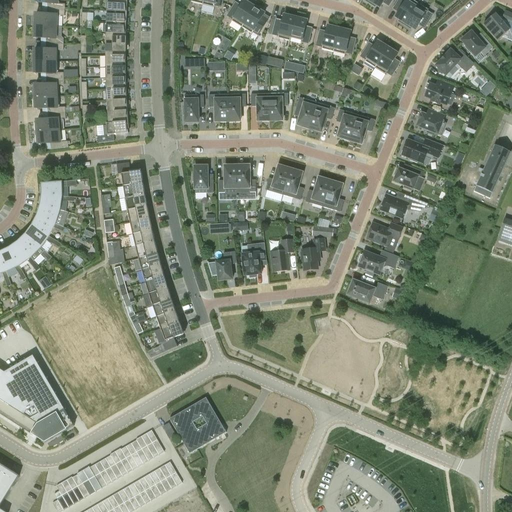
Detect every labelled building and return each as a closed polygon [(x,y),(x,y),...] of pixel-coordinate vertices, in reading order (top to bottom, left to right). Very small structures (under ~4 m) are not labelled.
[(47,9),(65,10),(65,4),(59,4),(59,0),(34,0),(35,1),(37,1),(37,2),(47,3),(47,9)] [(107,11),(127,12),(128,1),(108,0),(107,11)] [(392,0),(371,0),(369,4),(375,7),(376,6),(380,8),(383,3),(389,6),(392,0)] [(404,26),(419,4),(412,0),(399,0),(394,9),(399,12),(396,18),(399,20),(398,22),(404,26)] [(232,20),(231,22),(242,28),(255,6),(249,2),(248,4),(244,1),(241,6),(235,3),(227,17),(232,20)] [(419,4),(404,26),(411,30),(412,28),(416,31),(419,26),(424,29),(433,16),(428,12),(429,10),(419,4)] [(260,11),(261,10),(255,6),(242,28),(252,34),(253,33),(258,36),(267,22),(261,19),(264,14),(260,11)] [(33,26),(56,27),(57,16),(65,16),(65,10),(47,9),(47,15),(36,15),(36,16),(34,16),(33,26)] [(106,23),(127,23),(127,12),(107,11),(106,23)] [(496,15),(483,25),(497,40),(510,32),(511,32),(511,14),(505,12),(501,21),(496,15)] [(284,15),(282,21),(276,20),(272,35),(279,37),(278,39),(290,42),(291,38),(296,16),(289,15),(288,16),(284,15)] [(291,38),(302,41),(302,42),(308,44),(312,29),(306,27),(307,21),(303,20),(303,18),(296,16),(291,38)] [(106,34),(126,34),(127,23),(106,23),(106,34)] [(333,52),(340,27),(333,25),(332,27),(328,26),(326,32),(320,31),(316,46),(322,48),(322,50),(333,52)] [(62,27),(56,27),(33,26),(33,36),(35,36),(35,38),(46,38),(46,44),(64,45),(64,39),(62,37),(62,27)] [(340,27),(333,52),(345,55),(346,53),(352,55),(356,40),(349,38),(351,32),(346,31),(347,29),(340,27)] [(472,32),(467,36),(462,40),(462,41),(475,57),(482,52),(485,55),(493,48),(485,39),(481,43),(472,32)] [(106,45),(127,45),(127,41),(126,41),(126,34),(106,34),(106,45)] [(218,47),(226,52),(232,41),(224,36),(218,47)] [(375,68),(389,46),(382,42),(381,44),(378,42),(374,47),(369,44),(360,57),(366,60),(365,62),(375,68)] [(33,62),(58,62),(58,50),(64,50),(64,45),(46,44),(46,50),(35,50),(35,52),(33,52),(33,62)] [(106,56),(126,56),(126,50),(127,50),(127,45),(106,45),(106,56)] [(389,46),(375,68),(386,75),(387,73),(392,76),(400,63),(395,60),(398,55),(394,52),(395,50),(389,46)] [(231,52),(228,50),(221,60),(226,61),(231,52)] [(436,66),(436,67),(438,68),(438,71),(441,74),(444,75),(446,77),(447,76),(457,65),(460,69),(464,64),(471,70),(475,65),(464,55),(460,59),(451,50),(450,51),(445,56),(437,66),(436,66)] [(496,60),(501,56),(497,51),(492,55),(496,60)] [(106,68),(126,67),(126,56),(106,56),(106,68)] [(268,58),(260,56),(258,64),(266,66),(268,58)] [(184,60),(185,68),(205,67),(205,60),(184,60)] [(46,79),(64,79),(64,73),(58,73),(58,62),(33,62),(33,72),(35,72),(35,73),(46,73),(46,79)] [(286,62),(284,70),(290,71),(292,63),(286,62)] [(106,79),(126,78),(126,67),(106,68),(106,79)] [(106,90),(127,89),(126,78),(106,79),(106,90)] [(34,97),(59,96),(58,85),(64,85),(64,79),(46,79),(46,85),(36,86),(36,87),(33,87),(34,97)] [(428,90),(426,90),(424,96),(425,96),(425,98),(432,101),(431,103),(439,106),(440,104),(447,107),(448,105),(451,106),(455,97),(451,95),(454,88),(441,82),(438,88),(430,85),(428,90)] [(363,86),(357,83),(353,89),(359,92),(363,86)] [(372,91),(366,87),(362,92),(369,96),(372,91)] [(104,92),(104,100),(107,100),(107,102),(127,100),(127,89),(106,90),(106,91),(104,92)] [(269,95),(270,121),(282,121),(282,113),(282,107),(288,107),(288,94),(269,95)] [(227,95),(209,96),(209,108),(215,108),(215,114),(215,122),(220,122),(220,123),(228,123),(228,122),(227,95)] [(228,122),(240,121),(240,107),(246,107),(246,95),(227,95),(228,122)] [(270,121),(269,95),(251,95),(251,108),(257,107),(257,113),(257,121),(262,121),(262,122),(270,122),(270,121)] [(48,114),(66,113),(65,107),(59,108),(59,96),(34,97),(34,108),(37,107),(37,109),(47,108),(48,114)] [(185,108),(183,108),(183,116),(185,116),(186,122),(198,122),(198,114),(198,108),(204,108),(204,96),(185,96),(185,101),(185,108)] [(310,129),(317,104),(300,98),(296,110),(301,112),(298,125),(302,127),(302,128),(309,130),(310,129)] [(108,113),(128,111),(127,100),(107,102),(108,113)] [(375,107),(385,110),(387,104),(377,101),(375,107)] [(317,104),(310,129),(322,132),(324,125),(326,119),(331,121),(335,109),(317,104)] [(435,134),(438,136),(439,135),(442,136),(446,125),(443,124),(444,122),(443,122),(445,116),(429,110),(427,115),(422,113),(421,116),(420,115),(418,120),(419,120),(417,127),(428,131),(427,133),(434,136),(435,134)] [(109,123),(129,122),(128,111),(108,113),(109,123)] [(350,141),(357,116),(340,111),(336,122),(342,123),(340,130),(338,137),(342,139),(342,140),(349,142),(350,141)] [(64,131),(63,119),(66,119),(66,113),(48,114),(48,120),(38,121),(38,123),(35,123),(36,133),(61,131),(64,131)] [(357,116),(350,141),(362,144),(364,137),(366,131),(371,133),(375,122),(357,116)] [(115,142),(114,135),(128,134),(127,130),(129,129),(129,122),(109,123),(107,124),(107,126),(104,126),(105,136),(98,136),(98,143),(115,142)] [(467,133),(474,136),(477,128),(470,126),(467,133)] [(62,142),(61,131),(36,133),(37,143),(39,143),(40,144),(50,143),(51,150),(69,147),(68,142),(62,142)] [(402,156),(410,159),(409,161),(417,164),(417,162),(422,164),(425,156),(428,158),(429,155),(438,158),(442,147),(426,141),(423,147),(408,141),(407,144),(405,144),(402,151),(404,152),(402,156)] [(474,191),(490,198),(492,194),(493,194),(511,153),(495,146),(474,191)] [(123,186),(143,183),(141,171),(131,173),(130,163),(117,165),(119,174),(121,174),(123,186)] [(195,194),(214,194),(213,181),(208,181),(207,167),(203,167),(203,166),(195,166),(195,168),(194,168),(195,174),(192,174),(192,182),(195,182),(195,194)] [(245,166),(237,166),(237,167),(237,192),(256,192),(256,179),(250,179),(250,173),(249,167),(245,167),(245,166)] [(237,192),(237,167),(224,167),(225,175),(224,175),(224,181),(219,181),(219,192),(237,192)] [(283,196),(290,171),(278,167),(274,180),(268,179),(265,190),(283,196)] [(394,176),(396,176),(394,182),(404,186),(403,188),(411,192),(412,189),(413,190),(418,177),(422,178),(424,173),(412,168),(410,174),(399,169),(399,170),(397,169),(394,176)] [(290,171),(283,196),(300,201),(304,189),(298,187),(300,182),(302,174),(298,173),(298,172),(291,169),(290,171)] [(323,208),(330,183),(318,179),(316,186),(314,192),(309,191),(305,203),(323,208)] [(331,181),(330,183),(323,208),(340,213),(344,201),(338,200),(340,194),(342,186),(338,185),(338,184),(331,181)] [(63,183),(63,182),(42,184),(42,185),(42,195),(62,197),(62,187),(77,186),(76,182),(63,183)] [(143,183),(123,186),(125,198),(145,195),(143,183)] [(381,210),(389,213),(388,215),(394,217),(395,216),(403,219),(406,210),(420,213),(422,209),(426,210),(428,205),(398,193),(395,200),(386,196),(381,210)] [(77,198),(62,197),(42,195),(41,206),(60,211),(62,201),(76,202),(77,198)] [(125,198),(127,210),(147,207),(146,199),(145,195),(125,198)] [(110,208),(112,207),(111,201),(102,202),(104,215),(110,214),(110,208)] [(74,214),(60,211),(41,206),(37,216),(56,224),(59,215),(73,218),(74,214)] [(148,219),(149,219),(147,207),(127,210),(129,217),(130,223),(148,219)] [(69,230),(56,224),(37,216),(32,226),(50,237),(54,228),(68,234),(69,230)] [(333,223),(340,225),(342,218),(335,216),(333,223)] [(149,219),(148,219),(130,223),(132,235),(152,231),(149,219)] [(511,230),(511,222),(505,220),(499,240),(508,243),(511,230)] [(233,224),(233,232),(248,231),(248,223),(233,224)] [(388,231),(373,225),(367,239),(374,242),(374,244),(379,246),(380,244),(386,247),(389,241),(391,241),(392,238),(398,240),(403,229),(391,224),(388,231)] [(62,244),(50,237),(32,226),(26,234),(41,248),(47,240),(59,248),(62,244)] [(313,227),(312,236),(333,239),(334,229),(313,227)] [(135,247),(155,242),(152,231),(132,235),(135,247)] [(19,242),(31,258),(38,251),(49,261),(52,257),(41,248),(26,234),(19,242)] [(324,240),(313,241),(314,248),(310,248),(310,250),(302,251),(302,254),(300,254),(301,261),(303,261),(304,272),(317,270),(316,262),(319,261),(318,253),(325,252),(324,240)] [(280,252),(271,253),(274,273),(289,271),(287,254),(293,254),(292,241),(281,242),(282,250),(280,252)] [(40,269),(31,258),(19,242),(9,248),(20,266),(28,260),(37,272),(40,269)] [(138,259),(158,254),(155,242),(135,247),(138,259)] [(261,275),(260,262),(266,261),(264,244),(251,246),(252,254),(241,255),(244,277),(249,276),(250,278),(256,278),(256,275),(261,275)] [(27,278),(20,266),(9,248),(0,252),(0,253),(7,272),(16,268),(23,281),(27,278)] [(394,270),(398,258),(382,251),(379,258),(364,252),(363,256),(360,256),(358,262),(359,264),(358,268),(379,276),(382,269),(387,267),(394,270)] [(7,272),(0,253),(0,274),(3,273),(8,287),(12,285),(7,272)] [(216,263),(218,282),(232,280),(230,265),(236,264),(235,253),(223,254),(224,262),(216,263)] [(161,265),(158,254),(138,259),(141,270),(161,265)] [(115,258),(109,258),(111,266),(119,264),(118,257),(115,258)] [(145,282),(164,277),(161,265),(141,270),(145,282)] [(120,267),(114,269),(117,278),(123,276),(120,267)] [(119,287),(125,285),(123,276),(117,278),(119,287)] [(148,294),(168,288),(164,277),(145,282),(148,294)] [(347,296),(369,305),(372,297),(382,301),(387,287),(377,284),(375,290),(353,281),(347,296)] [(401,284),(398,290),(404,293),(407,286),(401,284)] [(152,306),(153,306),(171,300),(169,293),(168,288),(148,294),(152,306)] [(395,298),(401,300),(404,293),(398,290),(395,298)] [(171,300),(153,306),(152,306),(156,318),(175,311),(171,300)] [(160,329),(179,323),(175,311),(156,318),(160,329)] [(135,315),(130,318),(134,326),(139,324),(135,315)] [(183,334),(179,323),(160,329),(164,341),(183,334)] [(138,335),(143,332),(139,324),(134,326),(138,335)] [(166,352),(177,347),(175,341),(164,345),(166,352)] [(152,357),(164,350),(161,346),(149,352),(152,357)] [(45,443),(74,426),(33,355),(5,372),(0,368),(0,409),(38,435),(37,437),(45,443)] [(169,422),(190,456),(226,435),(206,400),(169,422)] [(165,431),(169,438),(175,435),(171,428),(165,431)] [(58,501),(53,504),(57,511),(62,511),(164,453),(152,431),(136,440),(137,441),(121,450),(121,449),(110,455),(111,456),(90,468),(89,467),(77,474),(78,475),(73,478),(72,477),(56,486),(59,492),(54,495),(58,501)] [(133,511),(182,483),(170,463),(85,511),(133,511)] [(4,511),(0,509),(0,506),(19,477),(0,464),(0,511),(4,511)] [(198,511),(191,499),(168,511),(198,511)]
